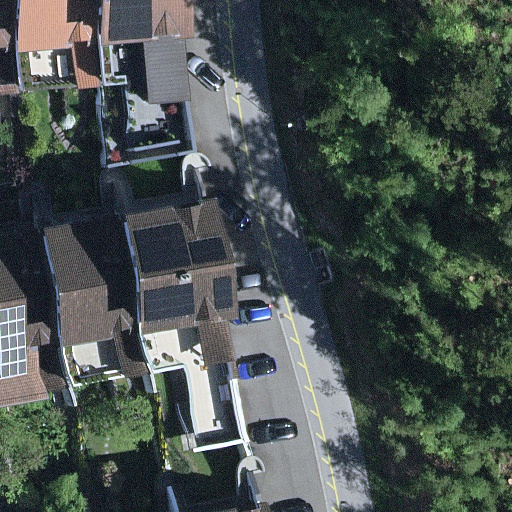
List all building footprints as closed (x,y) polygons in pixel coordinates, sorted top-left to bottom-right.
[(16,55),(11,0),(0,0),(0,92),(19,91),(16,55)] [(106,78),(98,0),(11,0),(16,55),(69,50),(73,91),(107,88),(106,78)] [(194,105),(184,0),(98,0),(106,78),(155,73),(158,108),(194,105)] [(244,370),(210,205),(129,216),(159,382),(244,370)] [(159,382),(129,216),(46,227),(64,350),(117,341),(125,388),(159,382)] [(64,350),(46,227),(0,234),(0,404),(42,399),(36,354),(64,350)]
